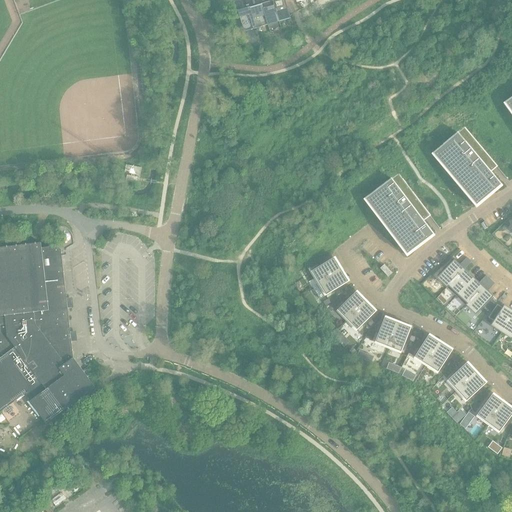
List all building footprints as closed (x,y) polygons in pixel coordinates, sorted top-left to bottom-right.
[(240,0),(238,0),(235,1),(238,11),(244,32),(246,31),(256,28),(250,8),(250,7),(243,9),(240,0)] [(273,0),(261,4),(267,25),(268,28),(277,26),(276,22),(279,21),(273,0)] [(285,0),(273,0),(279,21),(279,22),(290,18),(285,0)] [(261,4),(250,8),(256,28),(267,25),(261,4)] [(232,39),(227,42),(233,52),(239,49),(240,48),(234,38),(233,38),(232,39)] [(464,127),(432,154),(475,206),(500,185),(487,168),(493,162),(464,127)] [(419,216),(426,211),(398,174),(364,199),(405,254),(432,234),(419,216)] [(73,341),(72,331),(70,332),(67,308),(70,308),(68,298),(66,298),(65,290),(63,270),(61,250),(60,246),(59,246),(41,248),(41,243),(36,243),(36,242),(35,242),(35,243),(26,244),(26,243),(25,244),(17,245),(16,245),(7,246),(6,246),(6,247),(0,247),(0,412),(25,394),(30,401),(44,420),(46,423),(95,387),(83,371),(73,357),(71,341),(73,341)] [(454,259),(438,276),(448,286),(471,261),(467,257),(460,264),(454,259)] [(334,258),(312,271),(319,283),(334,274),(341,269),(334,258)] [(471,261),(448,286),(457,295),(474,278),(468,273),(475,265),(471,261)] [(334,274),(319,283),(326,294),(348,281),(341,269),(334,274)] [(382,271),(378,275),(384,281),(387,277),(382,271)] [(474,278),(457,295),(467,304),(490,280),(486,275),(479,283),(474,278)] [(490,280),(467,304),(477,313),(493,296),(487,291),(494,284),(490,280)] [(356,291),(338,309),(348,319),(360,307),(366,301),(356,291)] [(360,307),(348,319),(357,329),(376,311),(366,301),(360,307)] [(511,309),(504,305),(491,324),(502,331),(511,316),(511,309)] [(511,316),(502,331),(511,337),(511,316)] [(385,317),(376,341),(388,346),(395,330),(398,322),(385,317)] [(395,330),(388,346),(401,351),(410,327),(398,322),(395,330)] [(337,329),(332,335),(344,347),(349,342),(337,329)] [(429,335),(415,357),(426,364),(436,350),(440,342),(429,335)] [(436,350),(426,364),(438,371),(452,350),(440,342),(436,350)] [(467,362),(448,380),(458,390),(470,378),(476,372),(467,362)] [(406,370),(403,376),(412,380),(415,374),(406,370)] [(470,378),(458,390),(467,400),(486,383),(476,372),(470,378)] [(493,394),(477,415),(488,423),(499,409),(504,402),(493,394)] [(499,409),(488,423),(500,431),(511,413),(511,408),(504,402),(499,409)] [(468,412),(459,424),(465,429),(474,416),(468,412)]
